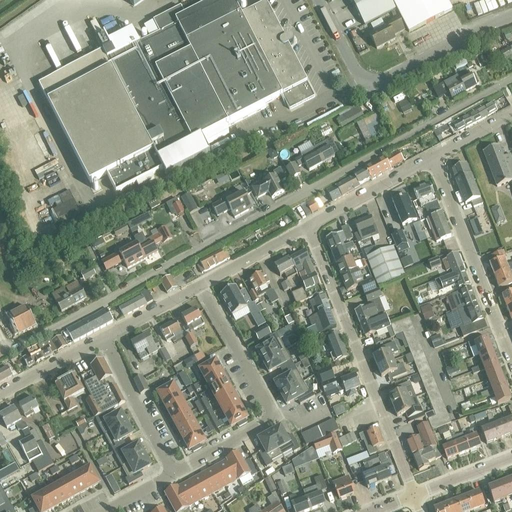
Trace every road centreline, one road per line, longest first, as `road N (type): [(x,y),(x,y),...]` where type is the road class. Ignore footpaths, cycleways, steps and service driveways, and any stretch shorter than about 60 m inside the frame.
road 1 (residential): [(0,355),(511,80)]
road 2 (residential): [(413,495),(307,226)]
road 3 (unclassified): [(318,0),(358,75),(371,81),(511,16)]
road 4 (residential): [(511,361),(432,158)]
road 5 (residential): [(102,337),(173,474)]
road 6 (residential): [(199,286),(274,418)]
road 7 (tertiary): [(307,226),(432,158)]
road 8 (tertiary): [(199,286),(307,226)]
